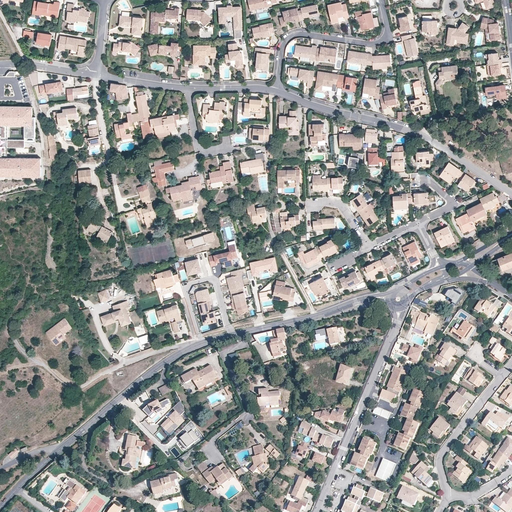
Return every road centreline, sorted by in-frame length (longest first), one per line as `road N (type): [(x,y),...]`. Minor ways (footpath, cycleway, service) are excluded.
road 1 (residential): [(276,91),(416,132),(511,194)]
road 2 (residential): [(316,511),(397,321)]
road 3 (residential): [(381,0),(382,39),(300,32),(287,38),(276,91)]
road 4 (tertiary): [(202,342),(162,363),(65,444)]
road 5 (residential): [(241,332),(242,342),(224,357),(248,412),(211,440),(217,460)]
road 6 (residential): [(446,496),(440,456),(501,375)]
road 7 (residential): [(231,334),(208,278),(186,288),(202,342)]
road 8 (tertiary): [(368,298),(241,332)]
road 9 (unknown): [(358,412),(386,432),(382,455),(363,477),(337,462)]
